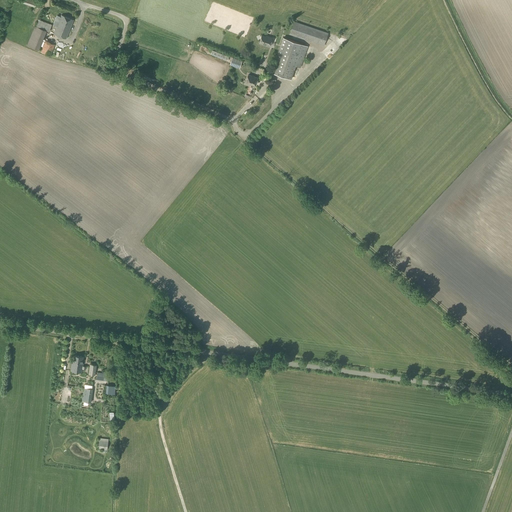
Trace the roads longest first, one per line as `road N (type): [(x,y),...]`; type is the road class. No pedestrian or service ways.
road 1 (unclassified): [(511,395),(0,324)]
road 2 (track): [(511,366),(242,139)]
road 3 (unclassified): [(242,139),(225,117),(118,72),(111,56),(119,19),(70,0)]
